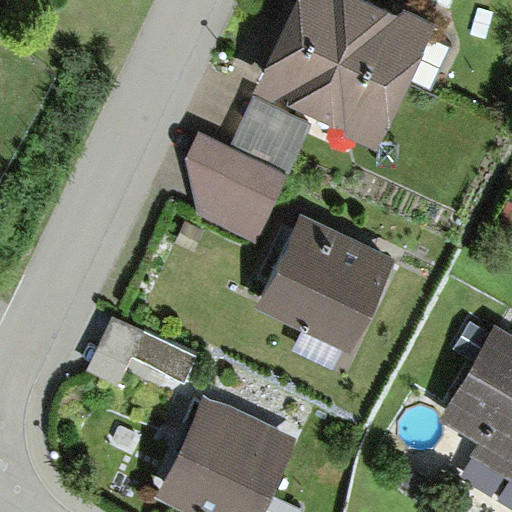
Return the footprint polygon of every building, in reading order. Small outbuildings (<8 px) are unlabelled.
[(439,27),(382,0),(296,0),(253,92),(379,151),(439,27)] [(279,165),(298,124),(245,99),(226,140),(279,165)] [(206,202),(243,226),(267,175),(197,143),(206,202)] [(511,230),(511,197),(499,224),(511,230)] [(296,219),(257,297),(336,336),(375,257),(296,219)] [(132,354),(178,375),(190,349),(144,328),(132,354)] [(511,341),(497,331),(446,409),(511,451),(511,341)] [(244,511),(279,438),(202,402),(160,491),(206,511),(244,511)] [(268,511),(290,511),(291,511),(273,502),(268,511)]
